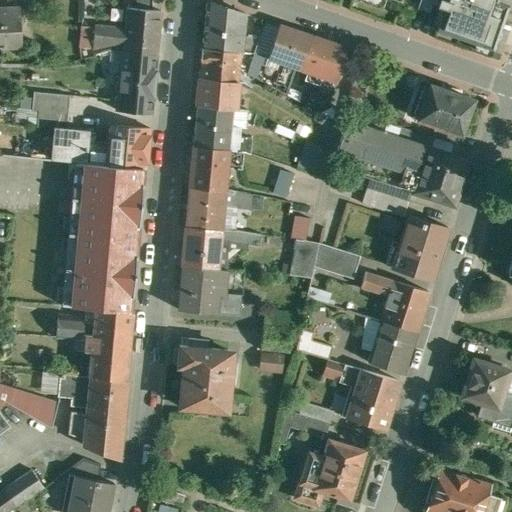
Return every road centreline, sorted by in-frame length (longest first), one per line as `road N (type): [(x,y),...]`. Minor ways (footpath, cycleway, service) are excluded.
road 1 (residential): [(181,0),(126,511)]
road 2 (residential): [(511,98),(380,511)]
road 3 (unclassified): [(272,0),(511,83)]
